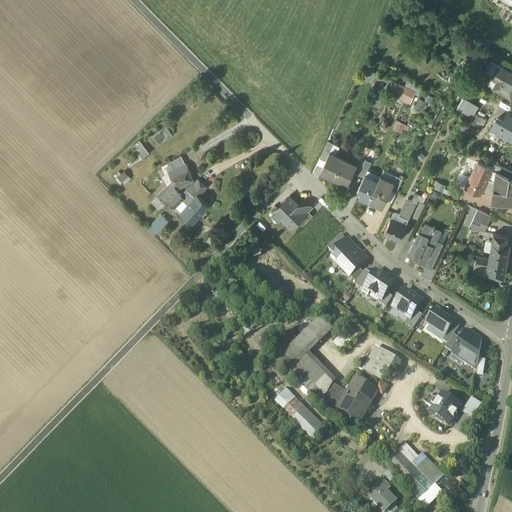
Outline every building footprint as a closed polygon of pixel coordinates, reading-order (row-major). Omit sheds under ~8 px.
[(511,96),(511,75),(498,67),(492,63),(486,72),(493,76),(488,84),(493,87),(511,98),(511,96)] [(396,95),(402,83),(393,79),(388,91),(396,95)] [(415,90),(402,83),(396,95),(410,102),(415,90)] [(426,94),(423,100),(426,102),(431,104),(434,97),(426,94)] [(423,100),(418,98),(415,106),(423,109),(426,102),(423,100)] [(477,107),(462,99),(457,108),(471,117),(474,112),(477,107)] [(486,119),(474,112),(471,117),(471,118),(483,125),(486,119)] [(511,126),(509,125),(497,118),(491,128),(498,132),(511,140),(511,138),(511,126)] [(470,123),(463,119),(460,127),(467,130),(470,123)] [(405,125),(397,121),(393,129),(401,133),(405,125)] [(158,143),(172,134),(167,126),(153,134),(158,143)] [(498,132),(491,128),(488,134),(496,138),(498,132)] [(148,152),(141,142),(134,147),(141,158),(148,152)] [(327,142),(320,158),(325,161),(329,152),(330,152),(333,145),(327,142)] [(162,156),(168,152),(162,144),(156,148),(162,156)] [(426,155),(419,150),(415,155),(422,160),(426,155)] [(325,161),(320,172),(334,178),(343,158),(330,152),(329,152),(325,161)] [(355,164),(343,158),(334,178),(348,184),(354,170),(357,165),(355,164)] [(364,162),(358,159),(355,164),(357,165),(354,170),(359,173),(364,162)] [(371,163),(365,160),(364,162),(359,173),(365,175),(365,174),(365,175),(371,163)] [(492,167),(477,160),(466,186),(480,193),(482,189),(492,168),(492,167)] [(171,163),(162,168),(165,175),(169,173),(175,170),(171,163)] [(511,171),(497,164),(495,170),(509,176),(511,177),(511,175),(511,171)] [(175,170),(169,173),(173,182),(176,190),(177,193),(193,183),(186,165),(175,170)] [(495,170),(492,168),(482,189),(492,193),(491,200),(511,203),(511,180),(509,180),(509,176),(495,170)] [(129,178),(124,172),(119,176),(124,183),(129,178)] [(365,175),(365,174),(365,175),(358,189),(362,190),(358,197),(368,202),(378,181),(365,175)] [(117,191),(120,188),(109,175),(105,178),(117,191)] [(394,182),(381,176),(378,181),(368,202),(376,205),(377,204),(383,207),(391,190),(395,182),(394,182)] [(402,179),(396,176),(394,182),(395,182),(391,190),(396,193),(402,179)] [(197,180),(194,184),(186,188),(187,189),(190,191),(193,194),(194,194),(202,184),(197,180)] [(173,182),(157,197),(164,204),(177,193),(176,190),(173,182)] [(444,185),(439,182),(436,187),(441,190),(444,185)] [(202,184),(194,194),(198,197),(206,188),(202,184)] [(187,189),(181,196),(184,198),(190,191),(187,189)] [(193,194),(190,191),(184,198),(182,200),(187,205),(181,213),(193,223),(208,206),(198,197),(194,194),(193,194)] [(179,195),(170,203),(175,208),(175,207),(182,200),(184,198),(181,196),(179,194),(179,195)] [(272,213),(290,229),(298,222),(297,221),(312,207),(310,205),(298,205),(290,196),(272,213)] [(164,204),(157,197),(151,202),(159,210),(164,204)] [(182,200),(175,207),(181,213),(187,205),(182,200)] [(399,215),(398,216),(408,221),(415,205),(405,201),(399,215)] [(474,207),(472,205),(466,219),(471,222),(478,208),(474,207)] [(480,209),(478,208),(471,222),(470,224),(477,227),(484,230),(491,215),(480,209)] [(408,221),(398,216),(399,215),(393,213),(391,219),(405,226),(408,221)] [(162,215),(147,229),(153,235),(168,221),(162,215)] [(178,216),(172,225),(180,230),(186,221),(178,216)] [(405,226),(391,219),(384,234),(398,240),(405,226)] [(435,228),(425,224),(421,233),(419,232),(408,254),(418,258),(419,256),(422,258),(420,262),(431,267),(442,243),(436,240),(439,233),(434,230),(435,228)] [(508,235),(494,233),(493,240),(506,242),(508,235)] [(340,235),(326,249),(332,255),(336,251),(346,241),(340,235)] [(346,241),(336,251),(341,257),(336,263),(350,277),(358,269),(367,260),(347,240),(346,241)] [(506,242),(493,240),(491,251),(508,255),(510,243),(506,242)] [(508,255),(491,251),(490,258),(489,262),(506,266),(508,255)] [(506,266),(489,262),(488,267),(486,273),(495,275),(504,277),(506,266)] [(363,274),(358,269),(350,277),(355,284),(363,274)] [(373,276),(366,272),(363,274),(355,284),(354,286),(363,291),(373,276)] [(392,284),(375,273),(373,276),(363,291),(362,293),(368,296),(370,294),(381,301),(386,294),(392,284)] [(495,275),(486,273),(485,280),(494,282),(495,275)] [(408,319),(410,321),(415,314),(422,302),(404,291),(392,309),(408,319)] [(392,298),(386,294),(381,301),(379,304),(386,308),(392,298)] [(454,324),(434,311),(425,325),(445,337),(454,324)] [(413,332),(421,318),(415,314),(410,321),(408,319),(404,326),(413,332)] [(336,383),(309,356),(323,342),(310,329),(283,356),(325,398),(330,390),(336,383)] [(481,342),(466,332),(460,342),(451,355),(451,357),(476,374),(481,342)] [(460,342),(453,338),(447,348),(445,351),(451,355),(460,342)] [(376,348),(362,372),(382,384),(396,360),(376,348)] [(382,384),(362,372),(356,383),(376,395),(382,384)] [(376,395),(356,383),(346,399),(339,412),(339,413),(359,424),(376,395)] [(312,439),(325,427),(288,390),(276,401),(312,439)] [(346,399),(330,390),(325,398),(323,402),(339,412),(346,399)] [(449,427),(461,408),(442,396),(430,415),(449,427)] [(433,488),(398,452),(384,466),(418,501),(433,488)] [(384,511),(395,502),(381,488),(369,498),(382,511),(384,511)]
